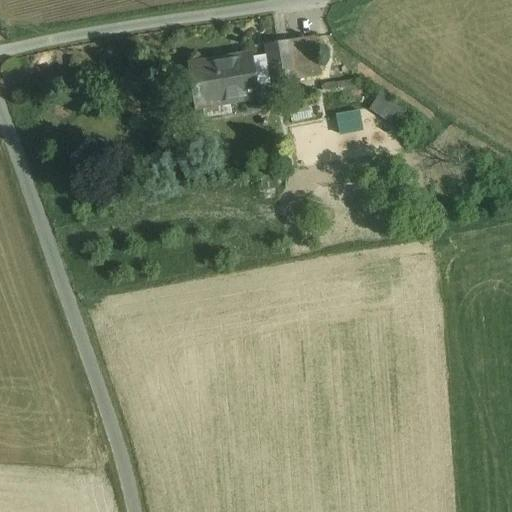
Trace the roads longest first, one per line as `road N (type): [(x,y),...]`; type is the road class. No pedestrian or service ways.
road 1 (unclassified): [(131,511),(0,105)]
road 2 (unclassified): [(303,0),(0,52)]
